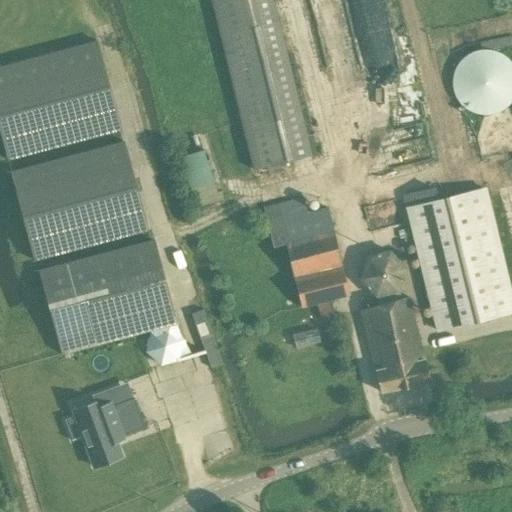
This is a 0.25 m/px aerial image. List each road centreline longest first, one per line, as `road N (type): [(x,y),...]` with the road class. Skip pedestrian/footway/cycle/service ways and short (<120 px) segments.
road 1 (track): [(384,438),(279,0)]
road 2 (tertiary): [(182,511),(384,438),(511,415)]
